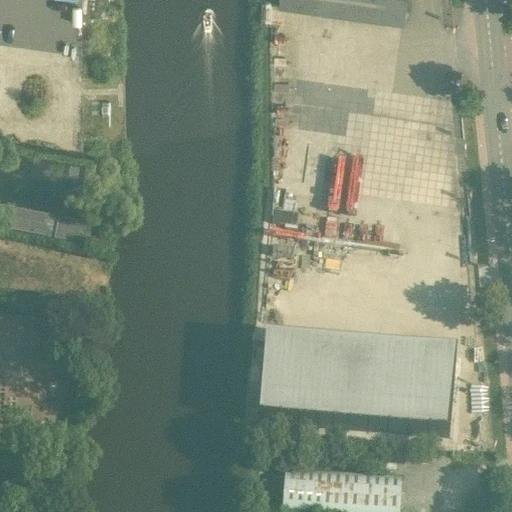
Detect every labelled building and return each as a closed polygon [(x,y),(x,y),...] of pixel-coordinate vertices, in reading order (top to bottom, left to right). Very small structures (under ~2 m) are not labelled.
[(403,0),(278,0),(278,4),(401,21),(403,0)] [(271,213),(282,215),(285,194),(274,193),(271,213)] [(0,210),(0,232),(49,242),(53,221),(0,210)] [(256,426),(448,442),(455,359),(263,343),(256,426)] [(244,458),(244,461),(254,461),(255,449),(245,449),(245,451),(244,458)] [(280,511),(398,511),(401,476),(283,468),(280,511)]
